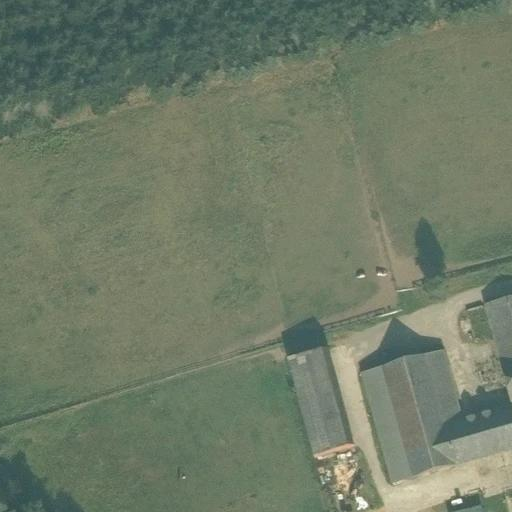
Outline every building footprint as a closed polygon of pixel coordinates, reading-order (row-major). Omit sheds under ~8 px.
[(511,299),(486,306),(503,369),(511,366),(511,299)] [(355,448),(328,351),(288,362),(315,460),(355,448)] [(443,352),(383,369),(414,480),(456,468),(455,467),(445,429),(463,423),(443,352)] [(511,366),(503,369),(511,400),(511,366)] [(414,480),(383,369),(362,375),(393,486),(414,480)] [(511,409),(463,423),(445,429),(455,467),(511,450),(511,409)] [(457,500),(460,509),(480,505),(478,495),(457,500)]
